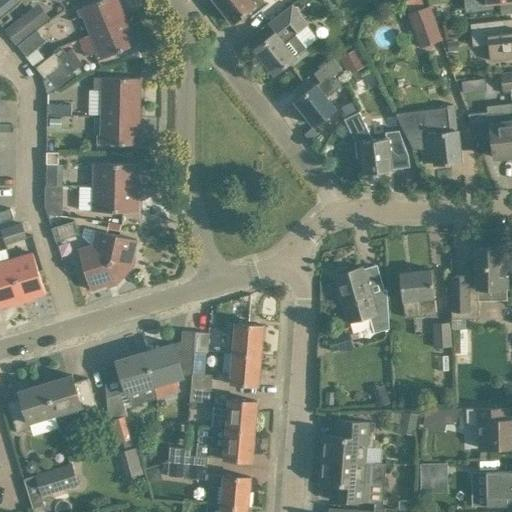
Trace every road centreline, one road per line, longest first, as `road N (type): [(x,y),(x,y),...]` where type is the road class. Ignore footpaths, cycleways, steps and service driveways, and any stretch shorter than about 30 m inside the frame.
road 1 (residential): [(70,329),(34,206),(27,159),(34,107),(17,62),(0,57)]
road 2 (residential): [(217,282),(186,178),(188,58),(173,0)]
road 3 (residential): [(292,511),(307,299),(293,257)]
road 4 (residential): [(344,211),(222,57)]
road 5 (residential): [(344,211),(511,209)]
road 6 (residential): [(70,329),(217,282)]
